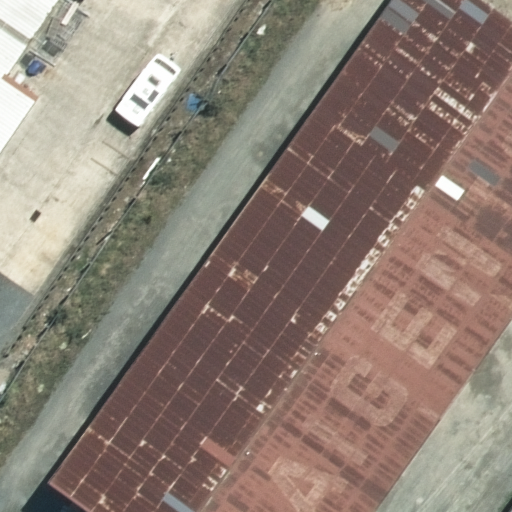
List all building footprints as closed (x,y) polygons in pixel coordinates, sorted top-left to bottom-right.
[(0,0),(0,140),(40,83),(7,60),(47,0),(0,0)] [(362,511),(511,303),(511,5),(504,0),(382,0),(48,467),(110,511),(362,511)] [(244,0),(165,0),(140,36),(193,74),(244,0)] [(143,159),(83,119),(0,245),(0,260),(53,295),(143,159)] [(511,511),(511,496),(500,511),(511,511)]
